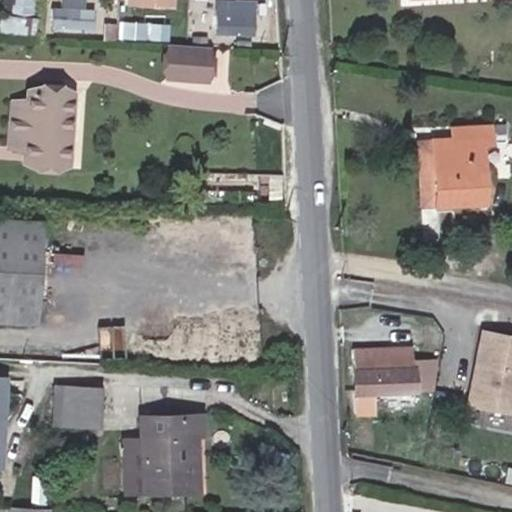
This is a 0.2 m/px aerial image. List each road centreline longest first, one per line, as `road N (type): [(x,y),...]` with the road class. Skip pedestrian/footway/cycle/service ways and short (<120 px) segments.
road 1 (residential): [(326,511),(299,0)]
road 2 (unknown): [(0,335),(43,336),(90,301),(150,285),(433,298),(451,307),(465,330)]
road 3 (unknown): [(323,462),(511,493)]
